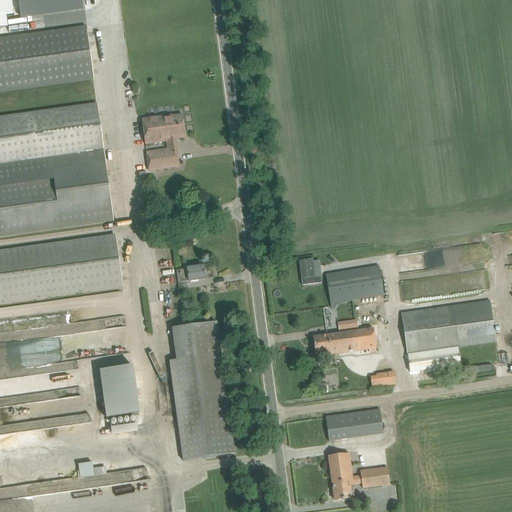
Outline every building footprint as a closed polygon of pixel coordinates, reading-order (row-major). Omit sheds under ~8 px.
[(0,21),(0,17),(7,17),(14,16),(12,0),(0,0),(0,29),(1,29),(0,21)] [(18,0),(21,14),(84,6),(83,0),(18,0)] [(0,93),(94,80),(87,26),(0,38),(0,93)] [(0,237),(114,222),(97,104),(0,117),(0,237)] [(183,115),(172,116),(172,115),(143,119),(145,134),(146,144),(167,141),(169,153),(148,156),(150,171),(179,167),(177,152),(175,152),(173,141),(176,140),(176,139),(186,138),(183,115)] [(0,304),(123,287),(116,234),(0,250),(0,304)] [(295,262),(298,285),(317,282),(317,281),(318,280),(317,278),(316,277),(316,276),(310,277),(308,260),(307,260),(308,261),(307,261),(306,260),(303,261),(303,262),(300,262),(299,262),(296,262),(295,263),(295,262)] [(189,281),(206,279),(204,266),(194,268),(177,270),(178,280),(189,279),(189,281)] [(331,305),(331,307),(331,308),(335,307),(334,304),(336,304),(363,300),(383,297),(384,296),(379,266),(326,274),(331,305)] [(496,342),(490,301),(402,313),(408,355),(496,342)] [(358,328),(357,320),(338,322),(339,330),(358,328)] [(235,454),(218,326),(217,322),(172,328),(176,360),(169,361),(183,462),(235,454)] [(323,356),(333,354),(377,348),(375,329),(313,337),(316,354),(322,353),(323,356)] [(140,414),(133,366),(100,371),(106,418),(140,414)] [(372,388),(394,385),(396,385),(395,371),(388,372),(388,373),(376,374),(377,376),(371,377),(372,388)] [(329,442),(383,434),(380,410),(326,417),(329,442)] [(352,498),(350,487),(350,485),(362,484),(363,489),(389,486),(387,468),(360,472),(361,476),(353,477),(350,454),(329,457),(335,501),(352,498)]
